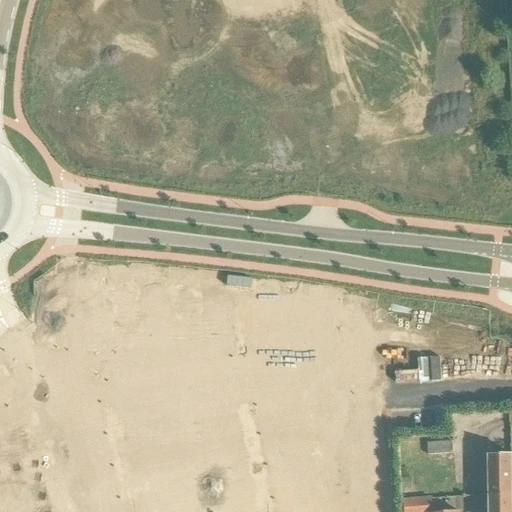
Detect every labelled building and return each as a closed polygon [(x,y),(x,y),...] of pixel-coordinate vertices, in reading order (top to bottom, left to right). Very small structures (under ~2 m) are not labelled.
[(506,321),(357,321),(356,380),(505,381),(506,321)] [(453,437),(400,440),(403,487),(455,484),(453,437)] [(511,511),(511,455),(489,456),(490,511),(511,511)] [(57,511),(47,460),(0,470),(0,511),(57,511)] [(403,511),(432,511),(432,499),(403,501),(403,511)]
